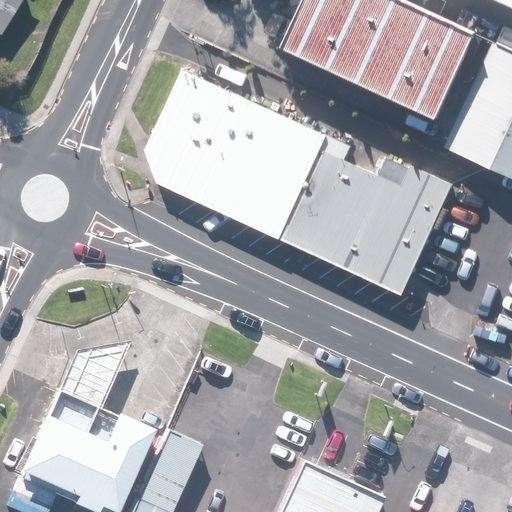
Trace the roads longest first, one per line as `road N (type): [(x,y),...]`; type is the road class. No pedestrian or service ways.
road 1 (unknown): [(128,15),(487,186),(496,220),(428,375)]
road 2 (tertiary): [(143,246),(511,413)]
